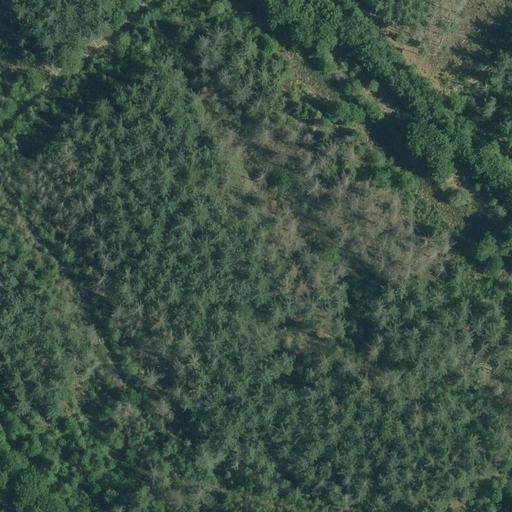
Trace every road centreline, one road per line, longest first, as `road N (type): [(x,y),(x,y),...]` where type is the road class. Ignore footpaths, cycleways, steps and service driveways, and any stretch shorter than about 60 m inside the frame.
road 1 (track): [(298,0),(511,211)]
road 2 (track): [(16,108),(155,0)]
